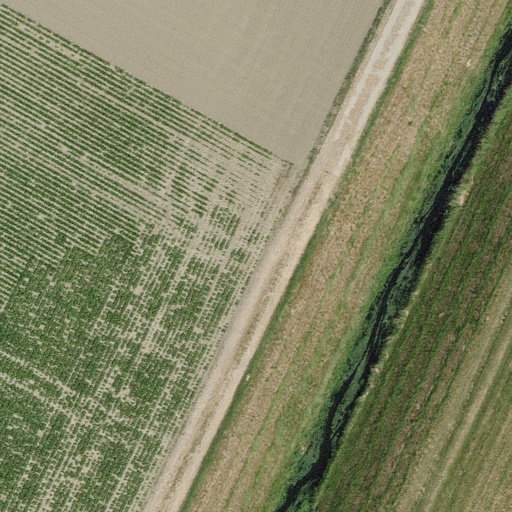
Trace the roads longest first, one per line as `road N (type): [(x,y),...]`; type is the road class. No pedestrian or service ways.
road 1 (track): [(413,0),(168,511)]
road 2 (track): [(511,318),(420,511)]
